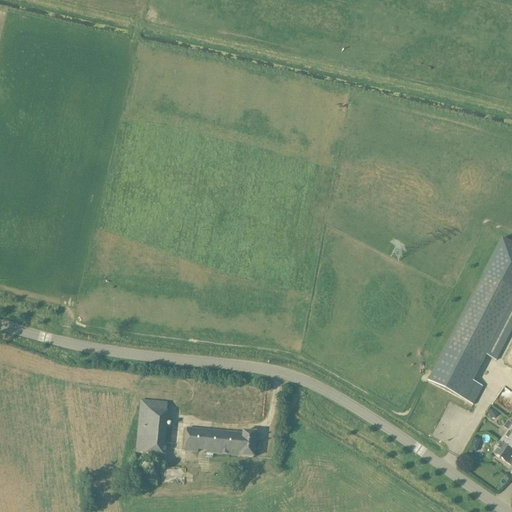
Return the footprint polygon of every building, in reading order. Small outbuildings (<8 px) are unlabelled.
[(511,241),(504,237),(428,381),(473,405),(483,386),(473,381),(487,355),(496,360),(511,329),(511,241)] [(166,446),(165,446),(168,412),(167,412),(168,403),(140,400),(136,453),(146,454),(145,455),(163,457),(163,456),(165,456),(166,446)] [(495,417),(498,411),(491,408),(488,414),(495,417)] [(494,455),(506,464),(511,455),(511,425),(502,440),(504,441),(494,455)] [(242,458),(254,459),(256,434),(243,432),(243,434),(187,429),(185,452),(198,453),(198,451),(207,452),(206,454),(242,457),(242,458)]
